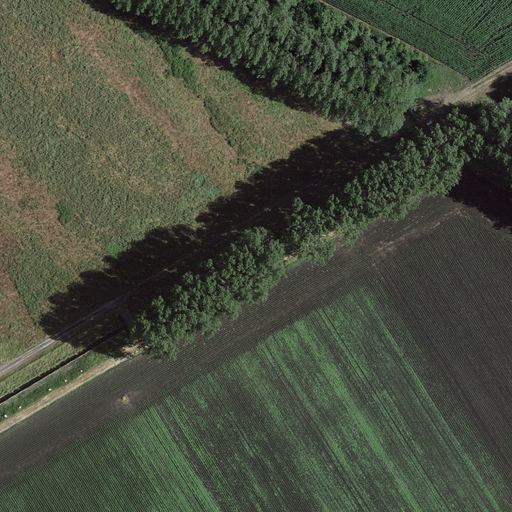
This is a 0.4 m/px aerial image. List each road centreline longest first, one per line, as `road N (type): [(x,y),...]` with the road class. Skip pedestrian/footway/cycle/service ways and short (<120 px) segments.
road 1 (track): [(140,337),(0,423)]
road 2 (track): [(0,374),(119,303)]
